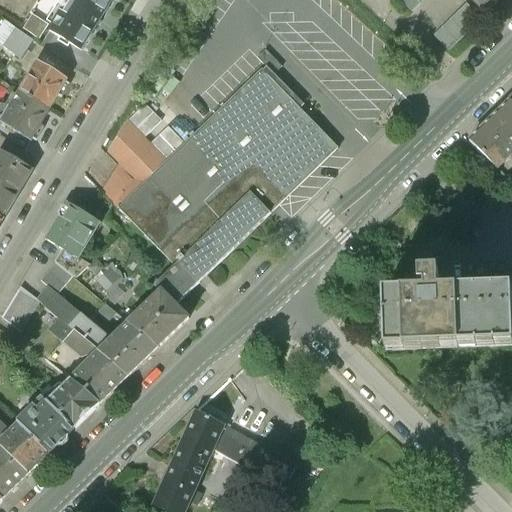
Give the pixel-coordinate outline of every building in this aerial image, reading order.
[(65,0),(47,30),(80,50),(110,0),(65,0)] [(399,0),(411,12),(423,0),(399,0)] [(473,0),(482,8),(490,0),(473,0)] [(434,36),(449,51),(482,19),(467,4),(434,36)] [(0,26),(0,42),(3,45),(15,28),(4,21),(0,26)] [(21,59),(33,41),(15,28),(3,45),(2,47),(21,59)] [(257,58),(266,66),(274,74),(281,66),(265,50),(257,58)] [(36,63),(19,91),(49,110),(67,81),(36,63)] [(118,210),(174,267),(250,192),(271,213),(338,148),(300,109),(304,105),(274,74),(266,66),(166,163),(118,210)] [(0,123),(30,142),(49,110),(19,91),(0,122),(0,123)] [(511,102),(510,101),(469,141),(498,168),(511,154),(511,102)] [(103,192),(118,210),(166,163),(128,122),(108,153),(120,166),(103,192)] [(0,151),(0,182),(17,193),(31,171),(0,151)] [(0,218),(1,219),(17,193),(0,182),(0,218)] [(175,307),(271,213),(250,192),(174,267),(154,286),(159,291),(175,307)] [(98,224),(67,205),(47,239),(65,250),(78,259),(98,224)] [(65,250),(56,264),(73,278),(75,280),(89,266),(78,259),(65,250)] [(104,269),(97,261),(89,268),(95,276),(104,269)] [(41,282),(47,287),(58,296),(73,278),(56,264),(41,282)] [(121,282),(110,270),(97,283),(105,291),(108,289),(110,292),(121,282)] [(383,296),(386,355),(511,350),(511,291),(440,294),(439,273),(419,274),(420,288),(425,288),(426,294),(383,296)] [(40,304),(57,320),(98,352),(106,344),(105,335),(58,296),(47,287),(37,301),(40,304)] [(107,299),(115,306),(125,295),(116,288),(107,299)] [(22,335),(40,304),(37,301),(20,289),(2,318),(22,335)] [(159,291),(128,322),(155,349),(186,318),(175,307),(159,291)] [(91,359),(98,352),(57,320),(47,332),(81,358),(88,356),(91,359)] [(106,344),(98,352),(125,378),(155,349),(128,322),(106,344)] [(0,354),(10,339),(0,332),(0,354)] [(97,406),(125,378),(98,352),(91,359),(71,379),(97,406)] [(71,379),(46,404),(71,430),(97,406),(71,379)] [(32,409),(17,425),(47,455),(71,430),(46,404),(37,414),(32,409)] [(195,411),(152,508),(162,511),(185,511),(213,451),(223,428),(195,411)] [(0,425),(0,441),(8,433),(0,425)] [(0,448),(26,475),(47,455),(17,425),(8,433),(0,441),(0,448)] [(296,467),(223,428),(213,451),(283,490),(296,467)] [(0,500),(1,501),(26,475),(0,448),(0,500)]
